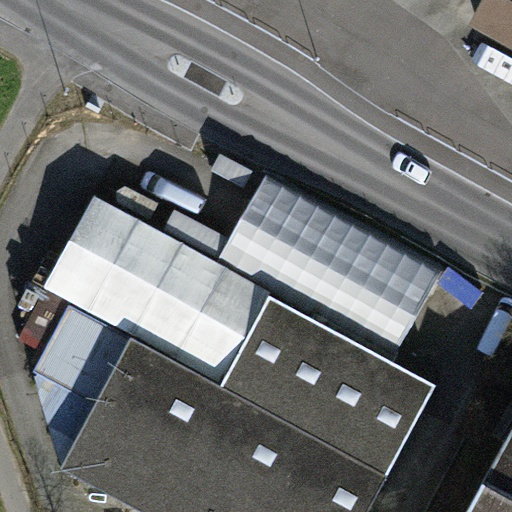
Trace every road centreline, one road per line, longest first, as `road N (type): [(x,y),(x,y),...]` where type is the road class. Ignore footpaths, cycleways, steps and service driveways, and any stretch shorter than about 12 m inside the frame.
road 1 (tertiary): [(511,245),(54,0)]
road 2 (track): [(54,63),(0,186)]
